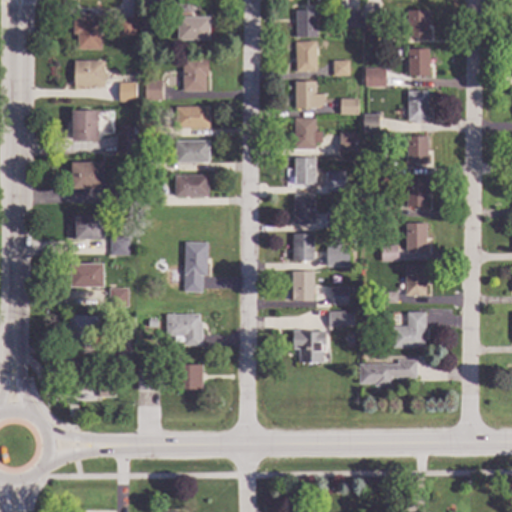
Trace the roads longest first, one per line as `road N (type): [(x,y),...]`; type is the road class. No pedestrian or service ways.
road 1 (residential): [(247,0),(246,511)]
road 2 (residential): [(473,0),(467,444)]
road 3 (tertiary): [(127,445),(511,443)]
road 4 (residential): [(13,325),(18,0)]
road 5 (tertiary): [(1,481),(29,477),(44,460),(47,440),(30,415),(0,413),(1,481)]
